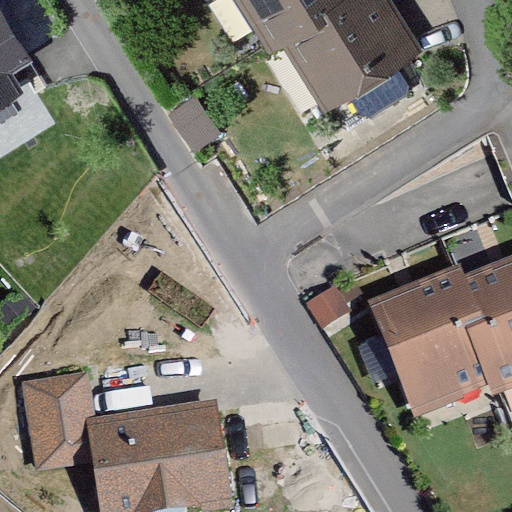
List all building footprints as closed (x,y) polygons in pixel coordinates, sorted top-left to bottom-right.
[(321,9),(335,0),(229,0),(265,54),(277,46),(325,16),(321,9)] [(325,16),(277,46),(319,112),(416,50),(383,0),(335,0),(321,9),(325,16)] [(0,101),(18,91),(11,79),(30,68),(0,14),(0,101)] [(486,399),(490,409),(511,400),(511,265),(462,285),(481,333),(462,340),(486,399)] [(462,340),(481,333),(462,285),(458,275),(365,311),(411,428),(486,399),(462,340)] [(212,410),(82,429),(93,511),(208,511),(228,509),(212,410)]
